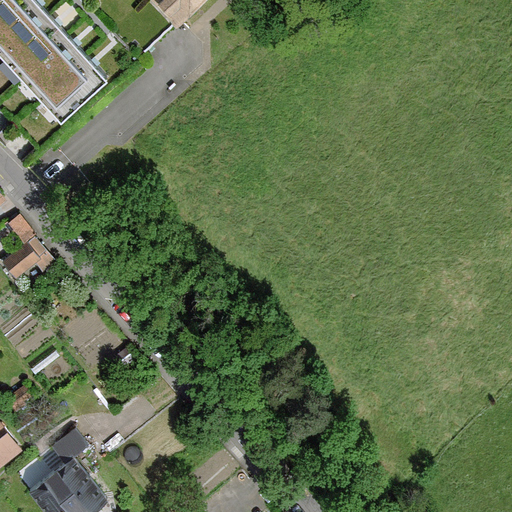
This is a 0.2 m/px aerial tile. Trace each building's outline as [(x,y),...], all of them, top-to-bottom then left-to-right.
[(161,0),(180,19),(199,0),(161,0)] [(35,232),(19,213),(10,222),(25,240),(35,232)] [(46,248),(35,235),(7,258),(18,271),(35,257),(46,248)] [(56,259),(46,248),(35,257),(44,268),(56,259)] [(0,463),(1,465),(21,448),(1,422),(0,423),(0,463)] [(67,461),(74,455),(90,442),(77,427),(54,445),(67,461)] [(91,511),(109,498),(74,455),(67,461),(32,489),(50,511),(91,511)]
